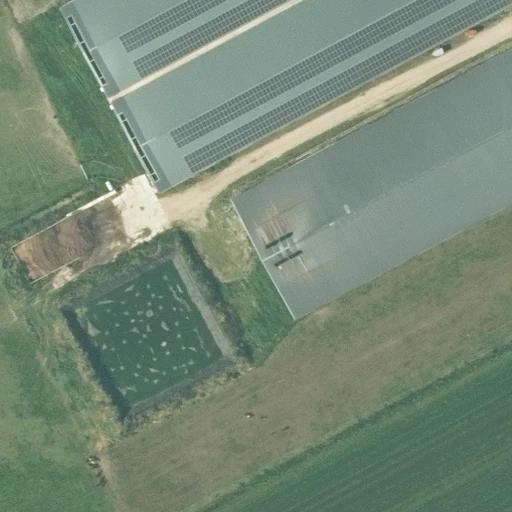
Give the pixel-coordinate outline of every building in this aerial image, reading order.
[(511,3),(511,0),(74,0),(61,7),(159,192),(511,3)] [(511,202),(511,48),(234,197),(298,317),(511,202)] [(98,203),(7,242),(23,279),(114,240),(98,203)] [(134,263),(139,278),(159,272),(158,267),(173,262),(169,251),(134,263)] [(110,277),(55,309),(78,348),(94,339),(78,313),(117,290),(110,277)]
